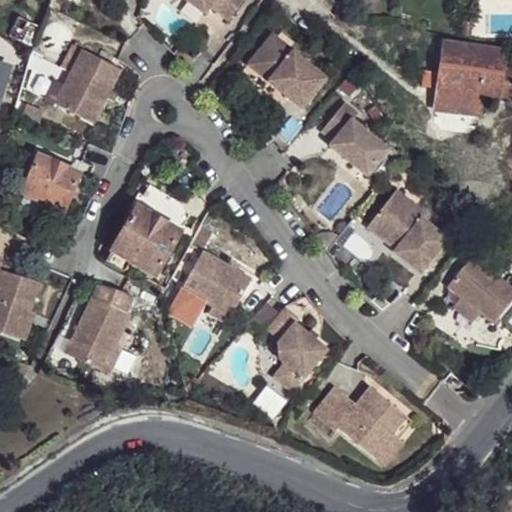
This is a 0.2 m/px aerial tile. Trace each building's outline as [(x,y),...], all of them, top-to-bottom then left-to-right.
[(179,0),(200,15),(204,9),(223,24),(241,0),(179,0)] [(22,29),(13,27),(11,35),(24,40),(28,31),(22,29)] [(271,81),(267,86),(301,113),(325,83),(270,39),(247,70),(261,81),(265,76),(271,81)] [(502,52),(443,44),(436,99),(434,111),(479,117),(483,95),(511,99),(511,71),(500,70),(502,52)] [(58,69),(67,74),(78,52),(68,47),(58,69)] [(60,88),(50,106),(90,126),(118,72),(78,52),(67,74),(60,88)] [(261,81),(267,86),(271,81),(265,76),(261,81)] [(0,112),(13,85),(0,78),(0,112)] [(40,100),(50,106),(60,88),(50,83),(40,100)] [(343,103),(320,132),(332,141),(329,145),(345,158),(348,154),(353,159),(350,163),(366,175),(387,149),(351,120),(356,114),(343,103)] [(348,154),(345,158),(350,163),(353,159),(348,154)] [(80,174),(37,156),(22,194),(63,212),(80,174)] [(132,207),(137,209),(113,251),(131,261),(155,275),(188,218),(181,206),(149,188),(143,199),(139,196),(132,207)] [(406,260),(419,270),(442,243),(416,222),(420,217),(391,194),(367,221),(395,245),(390,252),(388,254),(402,266),(406,260)] [(395,245),(367,221),(361,229),(390,252),(395,245)] [(319,236),(311,239),(322,254),(334,239),(330,237),(325,236),(319,236)] [(131,261),(113,251),(106,262),(124,273),(131,261)] [(230,276),(220,271),(197,257),(176,293),(210,314),(223,320),(244,284),(230,276)] [(456,301),(475,316),(489,327),(511,298),(511,295),(465,259),(441,290),(456,301)] [(414,276),(419,270),(406,260),(402,266),(414,276)] [(224,266),(220,271),(230,276),(232,271),(224,266)] [(22,322),(26,312),(35,285),(0,272),(0,335),(20,342),(26,324),(22,322)] [(89,299),(128,319),(136,304),(123,298),(96,286),(89,299)] [(111,347),(113,348),(128,319),(89,299),(60,356),(97,373),(111,347)] [(467,326),(475,316),(456,301),(448,310),(467,326)] [(294,324),(280,313),(275,318),(263,309),(249,324),(274,345),(272,349),(279,368),(269,381),(288,397),(324,354),(290,329),(294,324)] [(223,320),(210,314),(207,321),(219,329),(223,320)] [(118,351),(113,348),(111,347),(97,373),(104,377),(118,351)] [(385,440),(401,422),(365,393),(351,410),(330,393),(308,420),(330,438),(334,434),(374,467),(392,446),(385,440)] [(407,427),(401,422),(385,440),(392,446),(407,427)] [(398,451),(392,446),(374,467),(381,473),(398,451)]
